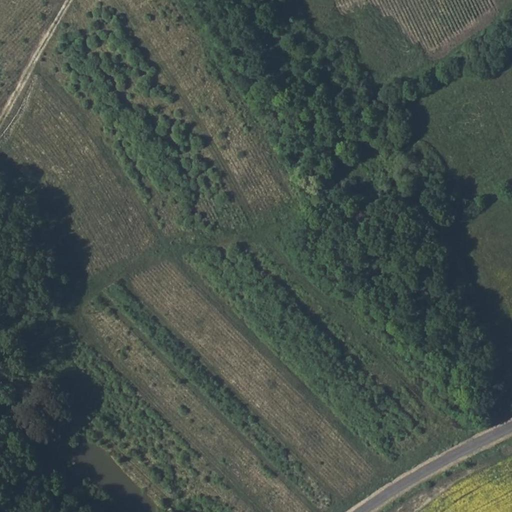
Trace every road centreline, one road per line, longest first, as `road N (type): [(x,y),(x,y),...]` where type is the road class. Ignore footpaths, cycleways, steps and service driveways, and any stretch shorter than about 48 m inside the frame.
road 1 (unclassified): [(511,425),(361,511)]
road 2 (track): [(0,119),(68,0)]
